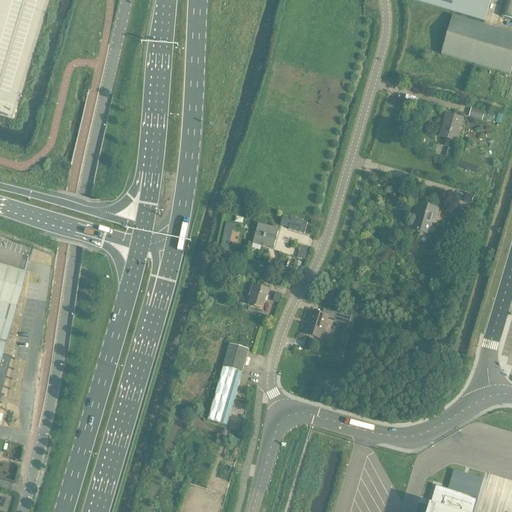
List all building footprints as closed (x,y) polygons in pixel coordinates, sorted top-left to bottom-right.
[(492,0),(408,0),(409,0),(485,23),(492,0)] [(511,21),(511,0),(510,0),(507,0),(502,18),(511,21)] [(511,71),(511,37),(452,19),(441,58),(510,79),(511,71)] [(469,117),(482,121),(485,113),(471,109),(469,117)] [(455,143),(462,120),(447,116),(440,138),(455,143)] [(437,222),(440,210),(419,204),(416,213),(419,214),(414,231),(429,235),(433,221),(437,222)] [(307,224),(283,216),(280,226),(289,228),(288,230),(304,235),(307,224)] [(257,225),(251,244),(272,251),(274,244),(278,245),(279,240),(276,239),(278,232),(257,225)] [(0,390),(9,359),(1,356),(16,308),(26,274),(0,266),(0,390)] [(261,311),(267,291),(254,287),(248,307),(261,311)] [(327,318),(334,320),(336,314),(324,311),(322,316),(311,313),(305,336),(320,341),(327,318)] [(222,369),(241,375),(248,351),(229,345),(222,369)] [(241,375),(222,369),(207,420),(226,426),(241,375)] [(474,511),(484,480),(453,471),(447,490),(436,487),(428,511),(474,511)]
